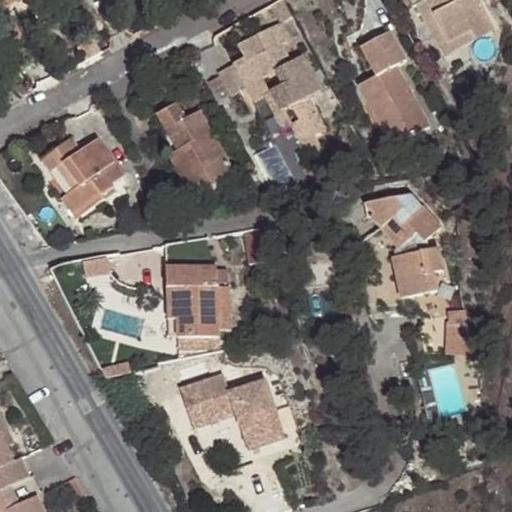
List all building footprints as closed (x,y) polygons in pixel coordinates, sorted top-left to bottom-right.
[(21,0),(7,0),(0,4),(0,8),(2,11),(21,0)] [(401,0),(406,9),(409,8),(419,2),(442,44),(467,31),(472,40),(490,31),(474,0),(401,0)] [(419,2),(409,8),(438,58),(472,40),(467,31),(442,44),(419,2)] [(231,46),(238,60),(250,82),(269,72),(278,87),(257,99),(268,118),(285,108),(293,123),(284,127),(295,144),(323,129),(306,96),(317,90),(297,56),(287,61),(277,44),(286,39),(275,21),(231,46)] [(353,86),(372,119),(379,116),(393,142),(423,126),(391,67),(400,61),(384,34),(362,46),(377,74),(353,86)] [(250,82),(238,60),(212,74),(225,96),(250,82)] [(153,116),(174,153),(199,195),(234,176),(199,112),(185,120),(176,104),(153,116)] [(275,131),(284,127),(293,123),(285,108),(268,118),(275,131)] [(379,116),(372,119),(387,146),(393,142),(379,116)] [(37,164),(63,199),(78,219),(102,202),(100,198),(112,189),(110,186),(122,177),(96,141),(79,154),(70,141),(37,164)] [(199,195),(174,153),(166,157),(189,201),(199,195)] [(404,196),(360,206),(362,221),(367,220),(392,247),(393,257),(387,258),(395,300),(430,292),(428,276),(436,273),(432,249),(423,251),(421,242),(434,228),(404,196)] [(78,219),(63,199),(57,203),(73,223),(78,219)] [(175,340),(215,339),(215,330),(229,330),(228,288),(214,288),(214,267),(164,268),(165,321),(174,321),(175,340)] [(468,313),(448,314),(450,353),(471,352),(468,313)] [(218,368),(176,380),(187,420),(229,408),(239,443),(277,433),(261,376),(223,386),(218,368)] [(0,487),(7,484),(26,475),(18,456),(10,459),(3,445),(0,438),(0,429),(4,427),(0,418),(0,487)] [(0,429),(0,438),(3,445),(10,441),(4,427),(0,429)] [(66,502),(83,494),(71,476),(57,483),(66,502)] [(17,503),(7,484),(0,487),(0,490),(8,507),(17,503)] [(0,511),(43,511),(35,495),(17,503),(8,507),(0,490),(0,511)]
